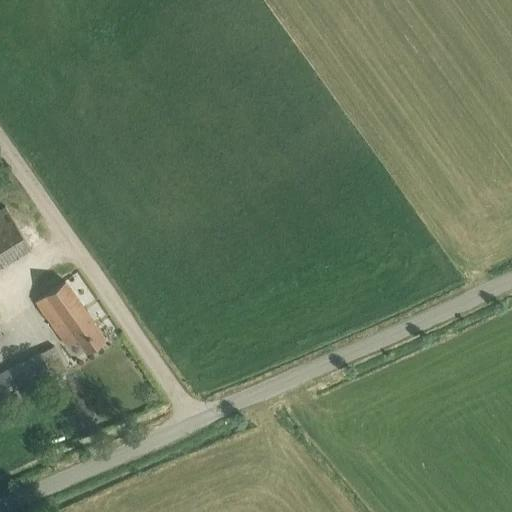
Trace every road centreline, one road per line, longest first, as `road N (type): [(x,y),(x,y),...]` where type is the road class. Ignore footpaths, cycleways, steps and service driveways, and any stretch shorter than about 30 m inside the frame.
road 1 (unclassified): [(184,426),(511,272)]
road 2 (unclassified): [(184,426),(0,163)]
road 3 (unclassified): [(0,506),(184,426)]
